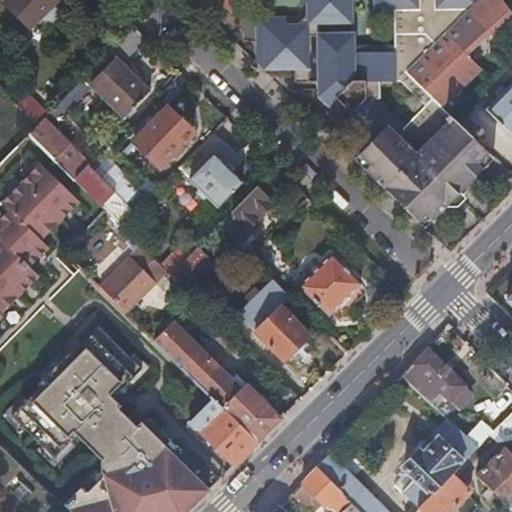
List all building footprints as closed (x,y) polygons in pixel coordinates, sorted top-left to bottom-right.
[(0,0),(0,1),(3,4),(12,13),(29,30),(57,0),(0,0)] [(222,0),(232,10),(240,0),(222,0)] [(371,0),(372,8),(391,9),(392,42),(392,50),(351,50),(351,43),(350,0),(305,0),(305,10),(296,22),(285,23),(262,23),(262,68),(293,69),(294,82),(306,83),(320,83),(335,99),(328,105),(328,113),(340,125),(348,116),(356,123),(351,128),(367,144),(387,125),(397,134),(405,125),(379,99),(379,82),(389,81),(398,79),(424,105),(432,97),(406,71),(476,0),(371,0)] [(432,97),(438,103),(475,64),(465,54),(507,9),(499,0),(476,0),(406,71),(432,97)] [(254,17),(254,61),(262,69),(262,68),(262,23),(285,23),(284,15),(254,17)] [(146,41),(139,35),(132,28),(111,49),(118,55),(125,62),(146,41)] [(392,50),(392,42),(351,43),(351,50),(392,50)] [(115,59),(118,55),(111,49),(82,79),(89,86),(115,59)] [(89,86),(106,103),(123,119),(149,92),(115,59),(89,86)] [(398,79),(389,81),(379,82),(379,99),(405,125),(424,105),(398,79)] [(511,79),(484,109),(498,122),(511,135),(511,79)] [(306,83),(328,105),(335,99),(320,83),(306,83)] [(387,125),(367,144),(353,159),(424,228),(457,194),(452,189),(460,180),(466,186),(474,176),(446,148),(452,142),(461,151),(473,139),(444,109),(438,103),(432,97),(424,105),(405,125),(397,134),(387,125)] [(25,99),(17,106),(36,125),(39,122),(44,118),(25,99)] [(170,156),(172,157),(173,158),(183,148),(181,146),(192,134),(166,108),(133,141),(160,167),(170,156)] [(340,125),(329,136),(336,143),(351,128),(356,123),(348,116),(340,125)] [(36,125),(26,135),(53,161),(65,148),(39,122),(36,125)] [(202,202),(204,200),(206,198),(217,209),(242,183),(224,167),(234,156),(214,135),(178,171),(198,191),(194,195),(202,202)] [(474,176),(492,157),(473,139),(461,151),(452,142),(446,148),(474,176)] [(79,161),(66,174),(74,182),(88,168),(79,161)] [(0,320),(3,318),(1,316),(38,277),(29,268),(48,249),(40,242),(78,203),(38,164),(0,204),(7,211),(0,218),(0,320)] [(88,168),(74,182),(104,212),(121,228),(147,203),(139,194),(127,206),(88,168)] [(279,197),(263,180),(254,190),(270,206),(279,197)] [(457,194),(466,186),(460,180),(452,189),(457,194)] [(238,246),(244,239),(251,232),(248,229),(270,206),(254,190),(218,227),(238,246)] [(188,287),(189,289),(191,290),(202,280),(198,277),(208,267),(193,252),(181,264),(170,276),(184,290),(188,287)] [(172,255),(161,267),(170,276),(181,264),(172,255)] [(331,255),(316,271),(300,287),(329,316),(361,285),(331,255)] [(96,289),(123,316),(153,286),(127,259),(96,289)] [(235,316),(258,339),(281,363),(309,337),(280,307),(290,297),(272,279),(235,316)] [(51,316),(42,307),(38,311),(47,320),(51,316)] [(77,340),(82,345),(98,328),(111,341),(116,336),(98,318),(77,340)] [(152,344),(153,345),(219,409),(255,444),(280,419),(244,384),(237,390),(171,326),(152,344)] [(187,511),(207,492),(175,461),(156,442),(157,440),(141,424),(140,423),(136,427),(117,409),(123,403),(116,395),(128,383),(141,370),(128,357),(111,341),(98,328),(82,345),(70,357),(67,354),(64,358),(40,382),(37,386),(39,389),(27,401),(11,418),(24,430),(41,447),(54,459),(70,443),(72,441),(79,440),(101,461),(97,473),(100,476),(92,485),(84,494),(78,488),(71,495),(61,507),(66,511),(187,511)] [(449,401),(450,400),(450,399),(458,406),(470,392),(464,386),(465,384),(427,347),(402,375),(428,401),(438,390),(449,401)] [(133,352),(128,357),(141,370),(128,383),(133,387),(150,369),(133,352)] [(64,358),(59,353),(35,378),(40,382),(64,358)] [(27,401),(22,396),(1,418),(19,435),(24,430),(11,418),(27,401)] [(255,444),(219,409),(196,432),(232,467),(244,455),(255,444)] [(511,412),(491,435),(494,438),(497,441),(511,441),(511,412)] [(156,442),(175,461),(181,455),(145,420),(141,424),(157,440),(156,442)] [(456,428),(447,436),(438,446),(436,444),(421,459),(417,455),(401,470),(412,482),(400,494),(416,511),(451,476),(455,472),(459,467),(478,449),(456,428)] [(54,459),(41,447),(36,452),(54,469),(75,448),(70,443),(54,459)] [(511,511),(511,456),(502,446),(475,475),(502,503),(496,510),(497,511),(504,511),(508,508),(511,511)] [(339,494),(356,511),(386,511),(330,451),(317,466),(340,492),(339,494)] [(356,511),(339,494),(340,492),(317,466),(291,493),(307,511),(311,511),(319,505),(325,511),(356,511)] [(458,475),(455,472),(451,476),(462,487),(465,482),(458,475)] [(87,480),(92,485),(100,476),(97,473),(93,473),(87,480)] [(462,487),(451,476),(416,511),(415,511),(447,511),(466,492),(462,487)] [(68,492),(57,503),(61,507),(71,495),(68,492)]
